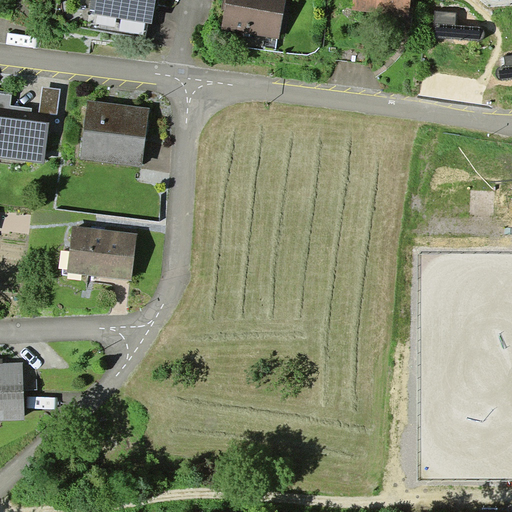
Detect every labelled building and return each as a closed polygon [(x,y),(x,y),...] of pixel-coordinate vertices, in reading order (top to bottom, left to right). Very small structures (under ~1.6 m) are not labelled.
[(96,0),(95,10),(94,14),(152,24),(156,0),(96,0)] [(226,0),(221,29),(279,39),(286,0),(226,0)] [(353,0),(353,9),(409,16),(411,0),(353,0)] [(485,35),(485,33),(484,30),(483,29),(481,27),(481,25),(456,24),(457,12),(435,11),(434,37),(480,40),(482,40),(482,39),(484,37),(485,35)] [(511,54),(505,56),(506,66),(505,66),(502,67),(500,67),(498,68),(497,70),(496,72),(496,74),(497,76),(497,77),(498,79),(499,80),(502,80),(502,79),(511,77),(511,54)] [(0,157),(44,163),(50,113),(57,115),(61,89),(43,87),(38,122),(30,121),(32,108),(10,105),(12,95),(0,93),(0,157)] [(88,100),(81,158),(142,166),(149,108),(88,100)] [(138,233),(73,226),(67,272),(132,280),(138,233)] [(3,359),(0,358),(0,419),(25,419),(23,362),(3,363),(3,359)]
